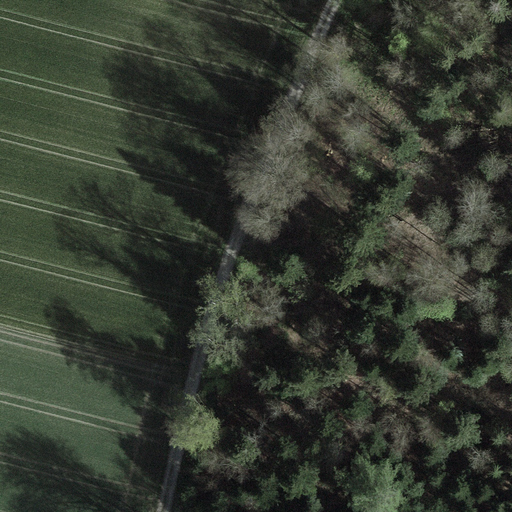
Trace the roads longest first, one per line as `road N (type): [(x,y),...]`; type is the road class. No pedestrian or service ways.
road 1 (track): [(314,0),(199,309),(159,511)]
road 2 (track): [(511,217),(498,0)]
